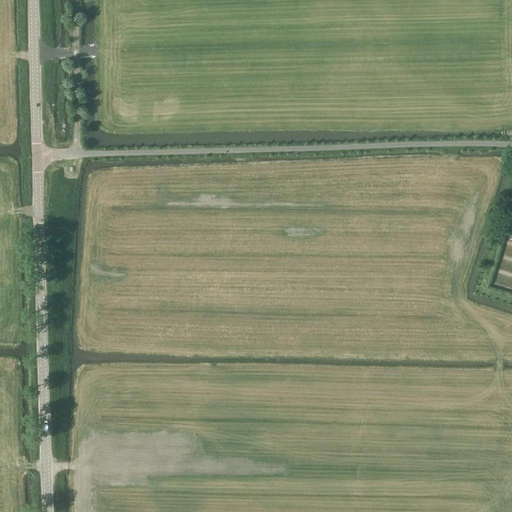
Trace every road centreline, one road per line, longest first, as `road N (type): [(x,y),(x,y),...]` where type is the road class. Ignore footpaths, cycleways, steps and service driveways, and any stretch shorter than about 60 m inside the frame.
road 1 (unclassified): [(38,156),(511,145)]
road 2 (tertiary): [(48,511),(38,156)]
road 3 (tertiary): [(38,156),(34,0)]
road 4 (track): [(75,0),(78,153)]
